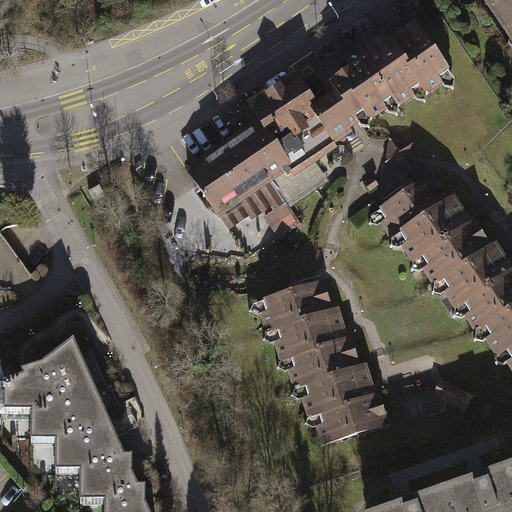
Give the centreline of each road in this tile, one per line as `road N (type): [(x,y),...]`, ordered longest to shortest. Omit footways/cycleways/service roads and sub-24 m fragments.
road 1 (secondary): [(303,0),(152,91),(10,133)]
road 2 (residential): [(82,265),(194,511)]
